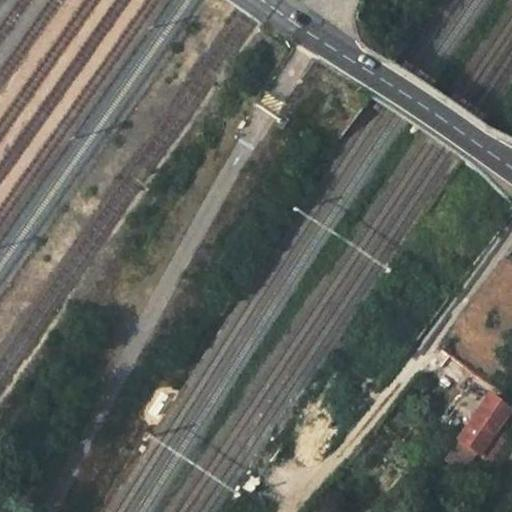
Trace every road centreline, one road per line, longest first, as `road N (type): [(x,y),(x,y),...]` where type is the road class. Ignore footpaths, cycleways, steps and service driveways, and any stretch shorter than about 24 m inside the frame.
road 1 (track): [(511,226),(291,511)]
road 2 (tertiary): [(511,170),(257,0)]
